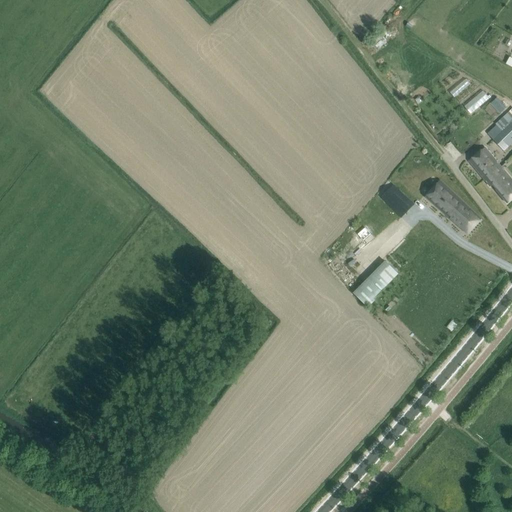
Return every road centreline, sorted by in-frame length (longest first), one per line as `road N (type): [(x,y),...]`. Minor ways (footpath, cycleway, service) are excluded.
road 1 (tertiary): [(319,511),(419,397)]
road 2 (tertiary): [(419,397),(511,291)]
